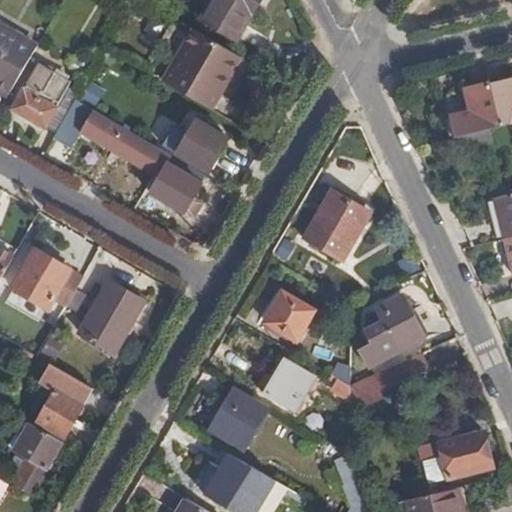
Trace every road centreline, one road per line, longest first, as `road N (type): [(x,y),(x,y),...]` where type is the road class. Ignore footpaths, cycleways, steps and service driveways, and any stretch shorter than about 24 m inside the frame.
road 1 (residential): [(352,55),(511,410)]
road 2 (residential): [(86,511),(221,281)]
road 3 (residential): [(221,281),(352,55)]
road 4 (residential): [(0,154),(221,281)]
road 5 (residential): [(352,55),(384,59),(511,28)]
